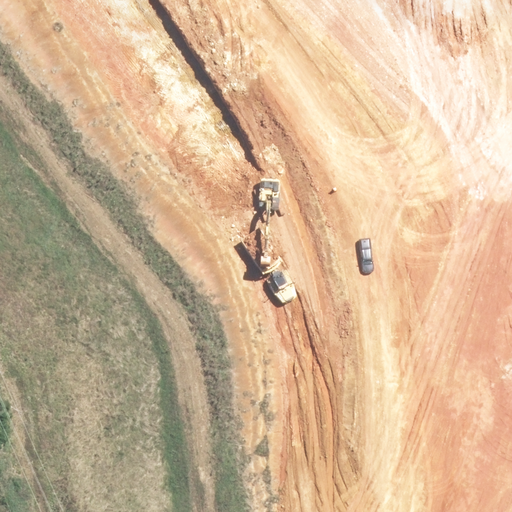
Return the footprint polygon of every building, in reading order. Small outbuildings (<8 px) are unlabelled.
[(0,0),(0,28),(61,14),(58,0),(0,0)] [(511,0),(488,0),(453,32),(511,97),(511,0)] [(0,202),(53,189),(15,41),(0,44),(0,202)] [(441,189),(417,201),(443,259),(468,248),(441,189)] [(95,227),(0,253),(0,275),(6,297),(107,269),(95,227)] [(400,296),(414,329),(469,306),(455,273),(400,296)] [(265,373),(252,342),(239,347),(253,379),(265,373)] [(511,416),(494,378),(468,390),(453,356),(415,374),(448,445),(511,416)] [(107,377),(75,389),(97,444),(129,431),(107,377)]
